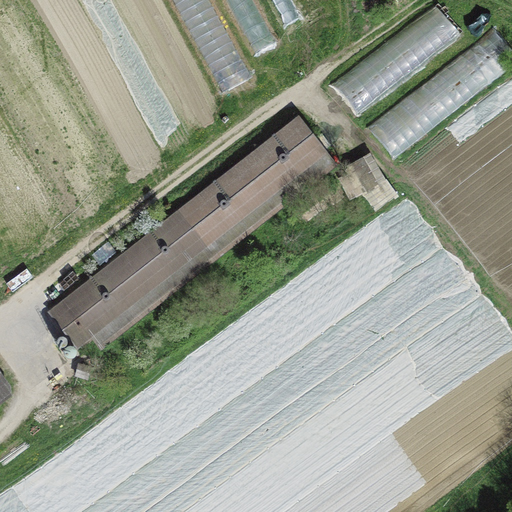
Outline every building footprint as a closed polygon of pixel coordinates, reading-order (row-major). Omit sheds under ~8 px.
[(437,0),(434,0),(332,80),(358,113),(462,31),(437,0)] [(511,47),(496,26),(366,121),(391,155),(511,66),(511,47)] [(299,118),(48,312),(79,352),(91,343),(99,353),(338,169),(299,118)] [(16,136),(0,143),(0,186),(12,210),(45,193),(16,136)] [(373,212),(398,199),(373,152),(348,165),(373,212)] [(0,371),(0,405),(16,393),(0,371)]
